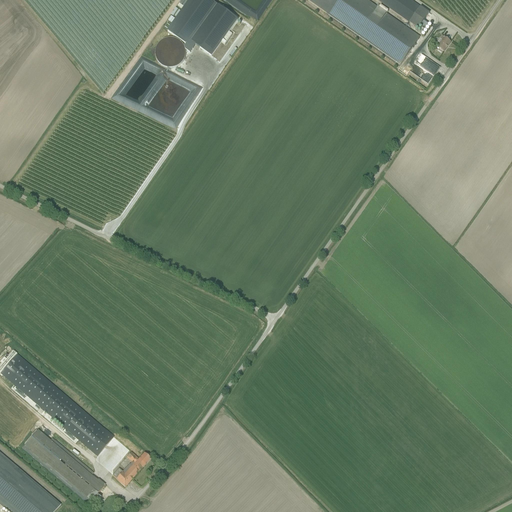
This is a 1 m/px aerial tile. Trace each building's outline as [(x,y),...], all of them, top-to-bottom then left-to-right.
[(306,0),(399,65),(418,37),(387,15),(388,12),(379,6),(377,9),(365,0),(374,0),(419,31),(431,14),(411,0),(306,0)] [(435,47),(444,52),(450,43),(441,37),(435,47)] [(442,69),(423,58),(418,66),(429,72),(427,75),(425,74),(421,81),(431,87),(442,69)] [(409,76),(410,72),(406,70),(407,67),(403,65),(400,72),(409,76)] [(60,227),(45,244),(48,246),(63,230),(60,227)] [(13,352),(0,367),(0,373),(99,457),(115,437),(13,352)] [(37,430),(22,449),(89,505),(105,486),(37,430)] [(0,505),(8,511),(55,511),(62,505),(0,451),(0,505)] [(124,488),(150,461),(143,454),(138,459),(132,453),(126,458),(131,463),(121,473),(118,469),(111,476),(124,488)]
